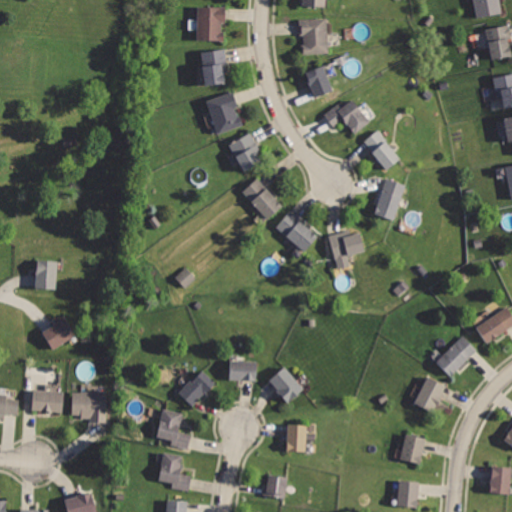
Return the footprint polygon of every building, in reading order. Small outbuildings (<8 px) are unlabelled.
[(300,0),(300,8),(330,10),(330,0),(300,0)] [(475,0),(478,16),(500,11),(498,0),(475,0)] [(199,5),(198,39),(224,40),(225,6),(199,5)] [(301,19),(302,53),(328,52),(327,18),(301,19)] [(487,27),(494,61),(511,57),(508,40),(511,39),(511,35),(509,23),(487,27)] [(201,52),(204,83),(223,81),(222,71),(228,71),(226,49),(201,52)] [(304,72),(315,98),(334,90),(322,64),(304,72)] [(511,71),(497,75),(504,108),(511,106),(511,71)] [(206,99),(216,131),(240,123),(235,109),(239,108),(233,90),(206,99)] [(338,101),(322,113),(333,127),(344,119),(353,132),(370,119),(354,97),(342,105),(338,101)] [(511,115),(503,117),(507,141),(511,139),(511,115)] [(378,128),(363,143),(388,171),(404,156),(378,128)] [(250,132),(229,146),(245,170),(259,161),(254,154),(262,149),(250,132)] [(257,176),(240,192),(268,221),(285,204),(257,176)] [(386,177),(374,215),(395,222),(408,184),(386,177)] [(290,212),(276,229),(304,253),(318,235),(290,212)] [(327,236),(335,261),(367,251),(361,232),(347,236),(346,231),(327,236)] [(36,259),(33,290),(56,292),(60,262),(36,259)] [(175,276),(185,287),(196,277),(186,266),(175,276)] [(511,316),(507,309),(476,330),(487,345),(511,327),(511,316)] [(67,318),(43,334),(54,351),(78,335),(67,318)] [(464,335),(437,361),(452,377),(479,351),(464,335)] [(230,359),(229,379),(258,381),(259,361),(230,359)] [(286,366),(269,383),(289,404),(306,387),(286,366)] [(202,370),(178,394),(195,405),(215,384),(202,370)] [(428,377),(415,405),(435,414),(448,386),(428,377)] [(34,389),(33,412),(63,413),(64,391),(34,389)] [(72,393),(72,416),(87,416),(88,423),(104,423),(104,393),(72,393)] [(0,394),(0,420),(2,421),(2,414),(19,416),(21,397),(0,394)] [(165,409),(158,436),(170,440),(169,445),(189,451),(194,436),(179,432),(184,414),(165,409)] [(288,423),(288,452),(307,452),(307,423),(288,423)] [(511,426),(503,439),(511,445),(511,426)] [(406,435),(401,460),(421,464),(426,439),(406,435)] [(166,452),(160,480),(173,482),(172,489),(189,493),(194,474),(183,472),(186,456),(166,452)] [(511,467),(491,466),(489,493),(510,495),(511,467)] [(268,473),(265,498),(287,501),(290,476),(268,473)] [(399,480),(396,507),(416,509),(419,482),(399,480)] [(63,499),(66,511),(99,511),(93,490),(63,499)] [(168,500),(166,511),(188,511),(190,503),(168,500)]
